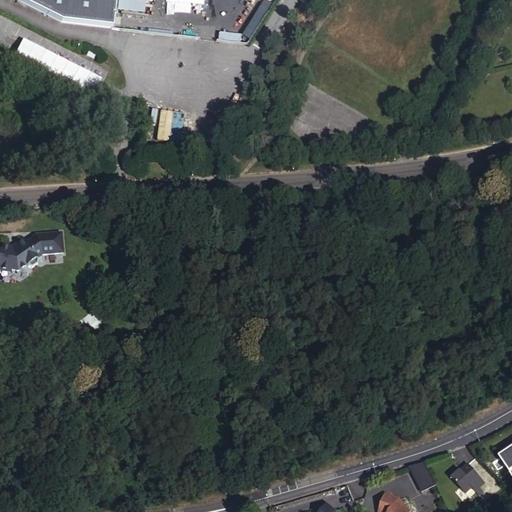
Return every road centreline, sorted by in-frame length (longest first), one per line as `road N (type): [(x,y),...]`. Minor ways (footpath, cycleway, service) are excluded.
road 1 (tertiary): [(0,198),(415,168),(511,150)]
road 2 (residential): [(511,410),(413,456),(209,511)]
